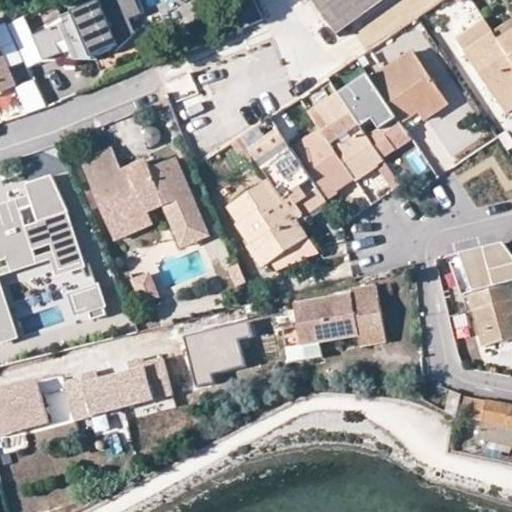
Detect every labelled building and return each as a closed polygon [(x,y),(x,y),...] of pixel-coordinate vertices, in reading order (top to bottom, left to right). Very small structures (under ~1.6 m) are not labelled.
[(94,61),(94,55),(115,46),(119,51),(140,31),(136,18),(146,14),(140,0),(125,0),(117,3),(115,0),(109,0),(66,18),(68,24),(35,38),(46,63),(63,55),(60,46),(68,43),(76,62),(94,61)] [(345,28),(384,0),(313,0),(337,34),(345,28)] [(22,17),(7,24),(28,66),(42,59),(22,17)] [(511,35),(511,21),(494,34),(500,43),(511,35)] [(487,24),(458,44),(506,120),(511,116),(511,60),(500,43),(494,34),(487,24)] [(511,35),(500,43),(511,60),(511,35)] [(0,83),(14,77),(0,46),(0,83)] [(369,78),(401,124),(419,113),(424,120),(447,103),(412,49),(369,78)] [(366,72),(337,92),(381,157),(409,138),(401,124),(369,78),(366,72)] [(14,77),(0,83),(0,93),(18,85),(14,77)] [(308,112),(319,128),(353,178),(355,179),(383,160),(381,157),(337,92),(308,112)] [(319,128),(291,147),(325,199),(337,191),(336,189),(353,178),(319,128)] [(251,152),(269,179),(300,225),(309,218),(306,213),(325,199),(291,147),(280,133),(251,152)] [(406,155),(419,176),(429,169),(416,148),(406,155)] [(188,186),(176,158),(150,169),(147,161),(133,167),(135,172),(124,177),(122,172),(112,149),(81,162),(109,229),(148,213),(165,205),(180,241),(206,230),(199,213),(191,210),(194,201),(193,198),(185,195),(188,186)] [(135,172),(133,167),(122,172),(124,177),(135,172)] [(0,345),(15,340),(0,298),(0,261),(5,260),(9,269),(36,259),(33,251),(50,244),(53,253),(74,246),(63,216),(67,215),(53,177),(23,188),(27,199),(31,208),(37,225),(24,229),(18,213),(0,218),(0,345)] [(308,237),(300,225),(269,179),(228,208),(238,223),(235,224),(250,245),(247,247),(262,268),(308,237)] [(0,209),(0,218),(18,213),(31,208),(27,199),(0,209)] [(148,213),(109,229),(115,242),(153,225),(148,213)] [(206,230),(180,241),(183,248),(210,237),(206,230)] [(320,254),(308,237),(268,264),(280,282),(320,254)] [(474,250),(460,254),(471,295),(468,295),(482,344),(511,336),(511,285),(511,284),(511,283),(511,255),(503,243),(474,250)] [(9,269),(0,272),(0,298),(15,340),(22,338),(1,280),(52,261),(58,278),(83,270),(74,246),(53,253),(36,259),(9,269)] [(238,261),(229,265),(239,288),(247,284),(238,261)] [(148,274),(133,280),(143,302),(158,296),(148,274)] [(79,315),(91,310),(105,304),(97,286),(71,296),(79,315)] [(351,291),(351,296),(294,307),(299,331),(303,349),(324,345),(357,339),(358,347),(383,343),(373,287),(351,291)] [(91,310),(96,321),(109,315),(105,304),(91,310)] [(230,310),(211,313),(214,330),(233,327),(230,310)] [(324,345),(303,349),(290,352),(293,368),(326,361),(324,345)] [(174,394),(164,357),(140,363),(142,369),(83,385),(82,378),(65,383),(75,420),(174,394)] [(0,437),(51,423),(39,382),(0,393),(0,437)] [(459,409),(461,395),(452,391),(450,415),(458,419),(459,409)] [(481,422),(477,439),(511,445),(511,406),(461,395),(459,409),(472,411),(472,419),(481,422)]
